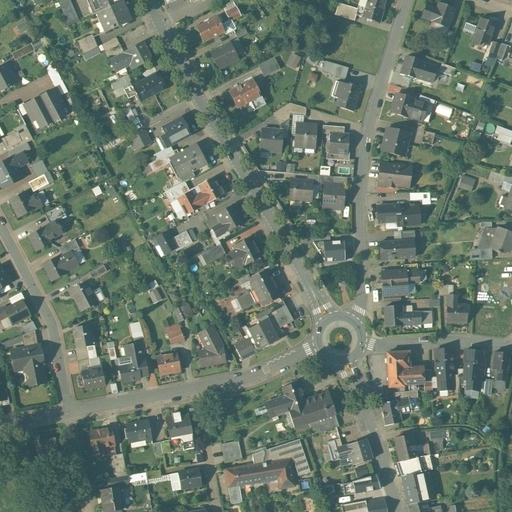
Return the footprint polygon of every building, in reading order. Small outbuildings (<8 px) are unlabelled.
[(79,21),(69,0),(63,0),(58,3),(68,26),(79,21)] [(120,0),(86,0),(93,15),(99,13),(117,5),(122,3),(120,0)] [(384,5),(367,0),(364,9),(363,14),(360,14),(359,17),(379,23),(384,5)] [(117,5),(99,13),(102,21),(101,21),(106,32),(130,22),(122,3),(117,5)] [(347,6),(338,3),(334,15),(354,21),(356,13),(346,10),(347,6)] [(454,9),(438,3),(436,9),(431,21),(431,22),(447,29),(454,9)] [(436,9),(426,5),(421,18),(431,21),(436,9)] [(236,7),(225,13),(230,21),(240,16),(238,12),(236,7)] [(216,17),(196,27),(204,43),(224,32),(216,17)] [(495,24),(480,19),(474,36),(473,35),(470,44),(482,48),(485,40),(489,41),(495,24)] [(244,28),(234,34),(237,39),(247,34),(244,28)] [(447,31),(442,45),(448,47),(453,33),(447,31)] [(92,35),(77,41),(83,55),(97,47),(92,35)] [(116,37),(101,45),(104,52),(119,44),(116,37)] [(40,39),(11,54),(15,61),(43,46),(40,39)] [(499,45),(493,42),(489,53),(495,55),(499,45)] [(123,54),(109,61),(119,80),(128,76),(124,67),(129,65),(132,70),(151,60),(142,43),(123,53),(123,54)] [(229,43),(209,53),(218,70),(238,59),(229,43)] [(501,44),(496,59),(501,61),(507,46),(501,44)] [(297,69),(301,56),(292,53),(288,66),(297,69)] [(421,61),(406,56),(400,74),(416,79),(416,78),(420,63),(421,61)] [(274,57),(258,66),(264,77),(280,69),(274,57)] [(52,62),(46,71),(55,90),(59,97),(67,92),(52,62)] [(7,63),(0,66),(0,91),(17,83),(7,63)] [(437,68),(420,63),(416,78),(432,83),(437,68)] [(348,68),(333,64),(329,76),(345,80),(348,68)] [(455,69),(442,64),(439,72),(452,77),(455,69)] [(157,73),(140,82),(137,77),(130,81),(132,86),(140,102),(165,89),(157,73)] [(119,80),(118,80),(122,88),(123,90),(132,86),(130,81),(128,76),(119,80)] [(118,80),(111,83),(114,91),(122,88),(118,80)] [(252,80),(229,92),(238,109),(253,101),(261,97),(252,80)] [(359,88),(343,83),(343,84),(336,82),(332,96),(338,98),(336,106),(352,111),(359,88)] [(25,106),(24,106),(28,113),(32,121),(36,119),(41,128),(64,116),(60,107),(63,105),(59,97),(55,90),(25,106)] [(413,100),(396,95),(391,113),(409,118),(413,108),(411,107),(413,100)] [(435,101),(420,96),(417,101),(427,105),(432,108),(435,101)] [(261,97),(253,101),(257,109),(265,105),(261,97)] [(417,101),(413,100),(411,107),(413,108),(409,118),(422,122),(422,121),(427,105),(417,101)] [(435,111),(451,116),(454,107),(439,102),(435,111)] [(23,103),(15,107),(21,117),(28,113),(24,106),(25,106),(23,103)] [(289,103),(272,114),(279,125),(289,119),(289,115),(290,103),(289,103)] [(306,108),(290,103),(289,115),(305,117),(306,108)] [(432,108),(427,105),(422,121),(428,123),(432,108)] [(181,118),(161,128),(165,135),(160,138),(166,148),(190,136),(181,118)] [(316,126),(295,124),(294,146),(294,147),(295,145),(314,147),(314,148),(315,148),(316,126)] [(344,127),(322,126),(322,134),(332,134),(331,141),(329,141),(328,154),(328,158),(337,158),(337,161),(346,161),(349,135),(343,134),(344,127)] [(408,133),(387,128),(381,152),(403,157),(406,145),(405,144),(408,133)] [(511,137),(511,131),(503,128),(498,141),(509,145),(511,137)] [(282,131),(262,129),(260,151),(280,153),(282,131)] [(143,131),(130,138),(136,151),(150,143),(143,131)] [(435,134),(423,131),(421,143),(432,145),(435,134)] [(18,132),(0,141),(0,156),(8,153),(23,145),(19,137),(18,135),(20,134),(18,132)] [(28,132),(19,137),(23,145),(27,143),(32,140),(28,132)] [(23,145),(8,153),(10,158),(11,158),(11,159),(23,153),(23,154),(30,150),(27,143),(23,145)] [(175,157),(170,160),(171,162),(177,174),(189,168),(191,172),(191,171),(192,172),(193,172),(193,171),(205,164),(196,146),(175,157)] [(173,152),(158,160),(161,166),(162,167),(171,162),(170,160),(175,157),(173,152)] [(10,158),(0,163),(0,182),(3,189),(22,179),(16,168),(28,163),(23,154),(23,153),(11,159),(11,158),(10,158)] [(158,160),(149,164),(153,171),(161,166),(158,160)] [(41,161),(31,166),(37,178),(43,175),(47,172),(41,161)] [(295,173),(296,164),(288,163),(287,172),(295,173)] [(411,168),(379,164),(377,186),(393,188),(394,186),(409,187),(411,168)] [(320,166),(320,175),(330,175),(330,166),(320,166)] [(189,168),(177,174),(182,183),(184,182),(194,177),(192,172),(191,171),(191,172),(189,168)] [(506,176),(490,172),(488,179),(503,184),(506,176)] [(37,178),(27,183),(31,190),(47,182),(43,175),(37,178)] [(319,176),(307,175),(306,181),(312,182),(312,185),(318,185),(318,184),(319,176)] [(463,175),(459,187),(472,192),(476,179),(463,175)] [(335,177),(319,176),(318,184),(324,185),(324,184),(334,185),(335,177)] [(213,178),(198,186),(204,195),(201,197),(205,205),(225,194),(220,186),(218,188),(213,178)] [(306,181),(291,180),(289,200),(310,201),(312,185),(312,182),(306,181)] [(182,183),(165,192),(171,203),(178,199),(190,193),(184,182),(182,183)] [(334,185),(324,184),(324,185),(322,208),(342,209),(344,186),(334,185)] [(36,194),(42,206),(48,203),(42,191),(36,194)] [(25,192),(9,200),(18,218),(33,210),(34,211),(41,207),(35,195),(28,199),(25,192)] [(190,193),(178,199),(186,215),(205,205),(201,197),(195,200),(190,192),(190,193)] [(421,201),(421,193),(409,193),(409,201),(421,201)] [(220,224),(212,229),(210,231),(210,232),(210,234),(210,235),(211,237),(213,238),(214,238),(216,237),(218,241),(230,234),(228,232),(243,223),(232,205),(215,215),(220,224)] [(399,209),(399,205),(377,206),(378,223),(397,222),(400,222),(399,209)] [(410,205),(407,208),(399,209),(400,222),(397,222),(397,226),(419,224),(418,207),(416,207),(414,205),(410,205)] [(60,206),(44,215),(50,225),(56,223),(66,217),(60,206)] [(56,223),(50,225),(43,228),(43,229),(28,237),(36,252),(51,244),(49,241),(61,234),(56,223)] [(491,229),(487,229),(484,237),(493,242),(498,228),(491,228),(491,229)] [(511,241),(511,233),(498,228),(493,242),(490,250),(491,250),(496,252),(500,254),(501,250),(508,253),(511,241)] [(187,231),(193,241),(198,239),(192,229),(187,231)] [(414,231),(400,232),(401,241),(411,241),(415,240),(414,231)] [(166,232),(155,238),(159,245),(150,249),(156,260),(175,250),(176,252),(192,243),(186,233),(171,241),(166,232)] [(493,242),(484,237),(481,244),(490,250),(493,242)] [(251,238),(232,247),(235,251),(229,254),(236,268),(244,264),(245,265),(260,257),(251,238)] [(74,240),(58,248),(63,256),(71,252),(71,253),(79,248),(74,240)] [(341,241),(313,243),(326,271),(346,267),(341,241)] [(401,241),(379,242),(380,260),(388,260),(388,261),(394,260),(402,259),(401,241)] [(411,241),(401,241),(402,259),(413,258),(411,241)] [(220,244),(200,255),(206,265),(225,255),(220,244)] [(481,244),(478,252),(469,252),(470,261),(492,259),(491,250),(490,250),(481,244)] [(63,256),(58,259),(65,273),(78,266),(71,253),(71,252),(63,256)] [(57,258),(43,265),(51,281),(66,274),(65,273),(58,259),(57,258)] [(103,265),(89,272),(92,279),(106,271),(103,265)] [(0,266),(0,288),(9,284),(0,266)] [(250,279),(249,279),(249,280),(254,290),(249,292),(248,290),(243,293),(244,295),(236,299),(241,310),(260,301),(262,306),(280,297),(267,270),(250,279)] [(404,271),(381,273),(382,289),(383,296),(400,295),(407,295),(406,283),(418,282),(417,270),(404,271)] [(248,275),(238,280),(240,286),(249,280),(249,279),(250,279),(248,275)] [(86,282),(69,291),(73,299),(74,298),(81,312),(97,303),(91,292),(86,282)] [(447,285),(438,285),(439,296),(447,296),(447,285)] [(98,289),(91,292),(97,303),(104,300),(98,289)] [(154,304),(163,299),(158,290),(149,295),(154,304)] [(21,293),(8,299),(12,306),(21,301),(24,300),(21,293)] [(447,296),(447,306),(457,306),(457,296),(447,296)] [(12,306),(6,309),(5,307),(0,308),(0,321),(8,317),(12,325),(29,316),(21,301),(12,306)] [(283,301),(267,310),(271,317),(272,319),(288,311),(283,301)] [(401,306),(383,307),(385,327),(403,326),(402,314),(401,306)] [(447,306),(446,306),(446,323),(466,323),(466,306),(457,306),(447,306)] [(182,307),(174,311),(179,322),(187,319),(182,307)] [(288,311),(272,319),(271,317),(248,329),(249,331),(250,330),(256,340),(250,343),(255,353),(277,341),(283,338),(279,329),(293,321),(288,311)] [(420,312),(402,314),(403,326),(420,324),(420,312)] [(430,312),(420,312),(420,324),(431,324),(430,312)] [(32,322),(21,327),(25,334),(35,331),(36,330),(32,322)] [(140,323),(130,324),(132,337),(142,336),(140,323)] [(177,325),(170,328),(172,334),(180,330),(177,325)] [(90,326),(73,329),(77,348),(77,349),(86,347),(93,346),(90,326)] [(222,348),(211,327),(200,333),(209,351),(197,353),(200,367),(210,365),(224,362),(225,362),(223,348),(222,348)] [(172,334),(167,335),(171,345),(183,340),(180,330),(172,334)] [(25,334),(21,336),(24,349),(38,346),(35,331),(25,334)] [(143,336),(133,338),(134,345),(140,344),(142,355),(148,354),(143,336)] [(248,339),(244,341),(234,346),(241,360),(255,353),(250,343),(248,339)] [(113,342),(106,343),(108,354),(115,353),(113,342)] [(134,345),(125,347),(127,358),(131,357),(132,360),(135,360),(136,364),(137,364),(139,377),(147,375),(144,360),(143,361),(142,358),(143,357),(142,355),(140,344),(134,345)] [(24,349),(10,351),(14,371),(24,369),(27,387),(45,383),(42,366),(43,365),(40,346),(24,349)] [(86,347),(77,349),(77,348),(74,349),(77,362),(89,360),(86,347)] [(451,349),(434,350),(436,371),(451,370),(452,370),(451,349)] [(482,352),(465,350),(464,359),(465,359),(464,369),(463,380),(464,380),(463,388),(464,388),(464,390),(478,391),(479,381),(480,382),(482,360),(481,360),(482,352)] [(409,352),(386,353),(388,388),(404,387),(403,384),(424,383),(423,371),(423,368),(410,369),(409,352)] [(510,354),(493,353),(491,369),(508,371),(510,354)] [(176,354),(156,358),(159,375),(180,371),(176,354)] [(89,360),(77,362),(79,373),(81,373),(89,371),(88,369),(88,367),(90,366),(89,360)] [(136,364),(119,368),(122,382),(139,379),(139,377),(137,364),(136,364)] [(89,371),(81,373),(85,390),(104,386),(101,366),(88,369),(89,371)] [(508,371),(492,369),(491,377),(495,377),(495,380),(494,388),(498,389),(500,391),(503,391),(505,389),(506,382),(507,382),(508,371)] [(430,370),(423,371),(424,383),(431,383),(430,370)] [(451,370),(437,371),(438,389),(451,388),(452,388),(451,375),(451,370)] [(0,375),(0,400),(1,400),(2,406),(9,405),(6,389),(3,389),(0,375)] [(495,380),(485,379),(483,395),(490,396),(491,388),(494,388),(495,380)] [(298,383),(282,388),(285,397),(288,405),(295,403),(296,403),(303,401),(298,383)] [(416,391),(393,393),(394,401),(396,401),(408,398),(417,398),(417,392),(416,392),(416,391)] [(303,401),(296,403),(295,403),(288,405),(289,411),(290,412),(288,412),(294,428),(308,423),(335,415),(335,414),(328,393),(303,401)] [(285,397),(264,404),(269,418),(289,411),(288,405),(285,397)] [(408,398),(396,401),(399,414),(411,412),(408,398)] [(394,401),(380,404),(384,426),(401,423),(399,414),(396,401),(394,401)] [(335,415),(308,423),(312,435),(339,427),(335,415)] [(188,416),(173,418),(173,417),(166,418),(170,441),(171,441),(170,438),(181,436),(181,438),(192,436),(188,416)] [(148,421),(125,426),(128,442),(151,438),(148,421)] [(111,428),(88,432),(92,450),(93,450),(94,456),(102,454),(101,448),(114,446),(111,428)] [(446,442),(445,430),(433,430),(433,443),(446,442)] [(412,435),(393,439),(399,463),(410,460),(417,458),(412,435)] [(53,439),(43,441),(46,456),(56,454),(53,439)] [(339,439),(326,442),(329,451),(336,449),(342,447),(341,447),(339,439)] [(167,441),(160,442),(162,453),(169,452),(167,441)] [(238,441),(221,445),(224,464),(241,458),(238,441)] [(365,441),(349,445),(352,456),(354,465),(371,460),(365,441)] [(160,442),(153,444),(155,455),(162,453),(160,442)] [(432,444),(424,445),(424,450),(425,457),(429,456),(434,456),(432,444)] [(349,445),(341,447),(342,447),(336,449),(339,460),(352,456),(349,445)] [(336,449),(329,451),(332,462),(339,460),(336,449)] [(122,454),(115,455),(118,473),(115,474),(116,475),(126,473),(122,454)] [(352,456),(339,460),(341,467),(354,465),(352,456)] [(420,458),(417,458),(420,473),(421,472),(425,471),(432,470),(431,466),(429,458),(429,456),(425,457),(420,458)] [(417,458),(410,460),(414,474),(420,473),(417,458)] [(290,459),(224,470),(227,488),(239,486),(278,479),(279,489),(294,487),(290,459)] [(399,463),(393,464),(398,477),(414,474),(410,460),(399,463)] [(376,475),(371,463),(349,470),(351,478),(358,475),(360,480),(376,475)] [(160,470),(145,473),(146,481),(161,478),(160,470)] [(198,471),(177,474),(180,491),(201,487),(198,471)] [(423,478),(403,482),(408,505),(426,502),(431,501),(425,471),(421,472),(423,478)] [(376,475),(360,480),(366,498),(382,495),(376,475)] [(127,477),(110,480),(111,486),(128,484),(127,477)] [(347,483),(331,485),(333,499),(349,496),(347,483)] [(239,486),(228,488),(231,505),(242,503),(239,486)] [(118,488),(99,491),(99,492),(103,511),(109,511),(125,509),(123,500),(119,500),(117,488),(118,488)] [(386,511),(384,499),(365,502),(356,503),(358,511),(386,511)] [(408,505),(407,505),(408,511),(427,511),(427,509),(426,502),(408,505)] [(358,511),(356,503),(342,506),(342,511),(358,511)]
